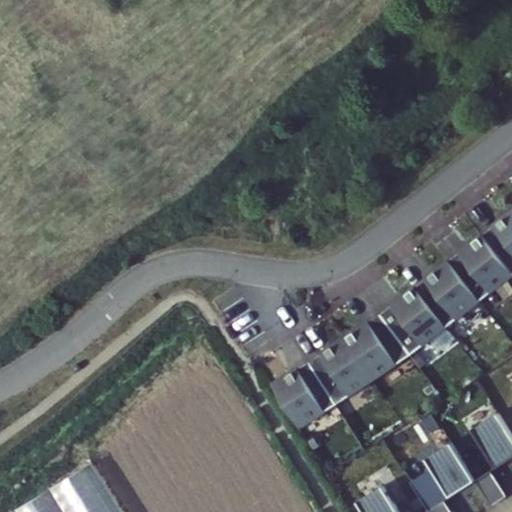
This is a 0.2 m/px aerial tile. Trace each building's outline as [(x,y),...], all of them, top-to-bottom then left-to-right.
[(475,240),(508,281),(511,277),(511,216),(507,211),(497,219),(498,221),(475,240)] [(442,266),(474,307),(508,281),(475,240),(452,257),(451,256),(440,264),(442,266)] [(408,293),(441,334),(474,307),(442,266),(421,283),(418,280),(406,290),(408,293)] [(385,306),(372,316),(407,361),(441,334),(408,293),(387,309),(385,306)] [(339,342),(368,387),(407,361),(372,316),(359,326),(361,328),(339,342)] [(301,364),(331,411),(368,387),(339,342),(316,357),(315,355),(301,364)] [(295,435),(331,411),(301,364),(288,372),(290,375),(266,390),(295,435)] [(511,448),(493,418),(468,434),(492,472),(511,459),(511,448)] [(446,448),(421,464),(446,502),(470,485),(446,448)] [(486,475),(470,485),(487,511),(503,501),(486,475)] [(391,511),(378,491),(353,507),(356,511),(391,511)]
